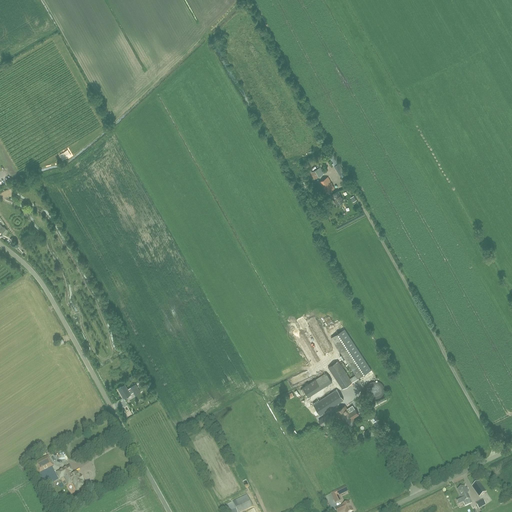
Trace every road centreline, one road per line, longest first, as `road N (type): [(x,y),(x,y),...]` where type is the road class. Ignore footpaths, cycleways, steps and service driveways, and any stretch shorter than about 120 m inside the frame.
road 1 (unclassified): [(170,511),(42,285),(0,244)]
road 2 (unclassified): [(511,448),(380,511)]
